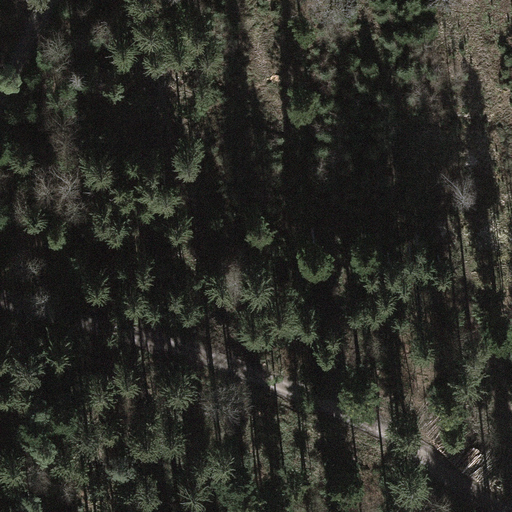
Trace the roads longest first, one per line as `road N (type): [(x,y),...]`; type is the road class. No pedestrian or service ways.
road 1 (track): [(511,510),(478,496),(398,438),(281,384),(0,297)]
road 2 (track): [(61,0),(0,106)]
